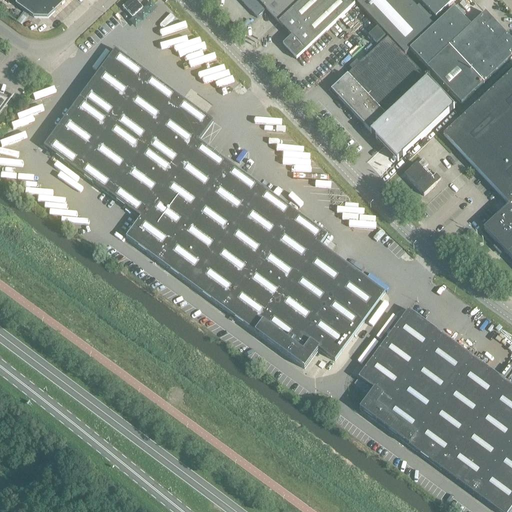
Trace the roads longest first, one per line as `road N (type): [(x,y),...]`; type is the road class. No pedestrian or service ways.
road 1 (unclassified): [(511,317),(437,258),(187,0)]
road 2 (secondary): [(0,369),(182,511)]
road 3 (unclassified): [(108,0),(37,63),(0,36)]
